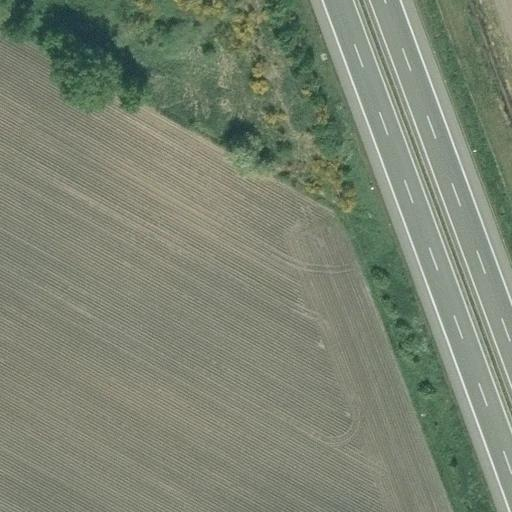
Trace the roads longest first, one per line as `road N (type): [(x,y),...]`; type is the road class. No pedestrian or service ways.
road 1 (motorway): [(337,0),(511,481)]
road 2 (motorway): [(511,346),(386,0)]
